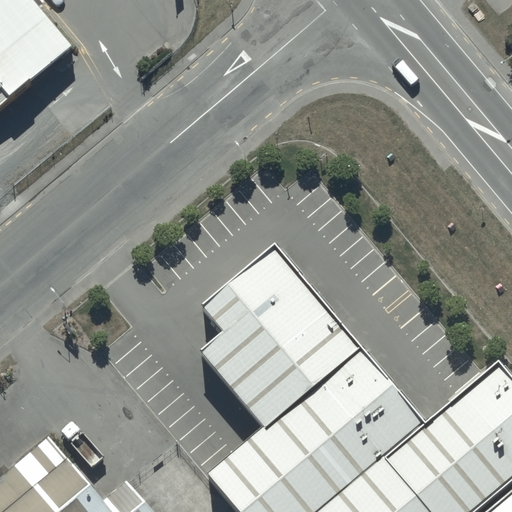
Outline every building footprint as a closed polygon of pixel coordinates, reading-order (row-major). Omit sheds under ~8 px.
[(0,0),(0,78),(56,33),(28,0),(0,0)] [(271,435),(362,360),(278,259),(209,315),(228,337),(204,356),(271,435)] [(342,511),(429,441),(362,360),(271,435),(209,486),(231,511),(342,511)] [(429,441),(342,511),(484,511),(511,489),(511,386),(505,378),(429,441)] [(115,511),(40,421),(0,454),(0,511),(115,511)] [(511,511),(511,489),(484,511),(511,511)]
